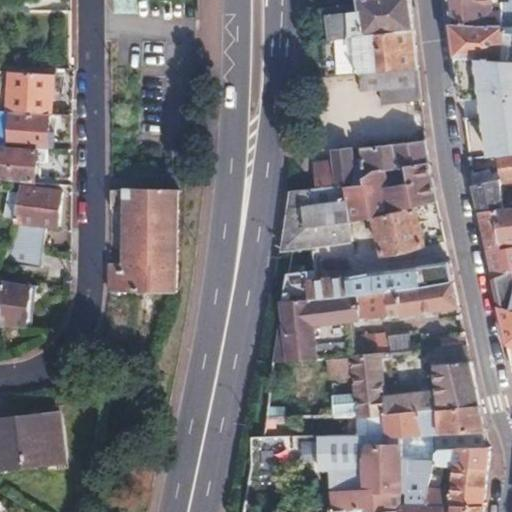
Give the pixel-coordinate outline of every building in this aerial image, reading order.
[(409,33),(407,12),(405,0),(372,0),(369,0),(356,2),(354,2),(355,12),(345,13),(345,10),(316,13),(319,43),(349,38),(409,33)] [(511,25),(511,3),(507,4),(506,0),(444,0),(447,21),(496,24),(511,25)] [(500,58),(496,24),(447,21),(451,56),(472,57),(500,58)] [(414,72),(409,33),(349,38),(319,43),(311,44),(315,79),(343,76),(343,78),(414,72)] [(477,95),(472,57),(451,56),(457,99),(474,97),(477,95)] [(511,150),(511,59),(500,58),(472,57),(477,95),(484,156),(496,153),(511,150)] [(48,117),(51,76),(10,74),(7,75),(5,113),(9,114),(48,117)] [(46,151),(48,117),(9,114),(7,148),(46,151)] [(426,165),(424,154),(422,140),(330,151),(333,186),(382,179),(383,173),(426,165)] [(46,161),(46,151),(7,148),(0,147),(0,181),(33,185),(35,163),(37,161),(46,161)] [(511,176),(511,150),(496,153),(501,178),(511,176)] [(432,203),(426,165),(383,173),(382,179),(333,186),(288,191),(279,250),(295,248),(349,239),(347,220),(372,215),(387,212),(413,207),(432,203)] [(487,180),(485,173),(467,176),(468,183),(469,183),(487,180)] [(511,176),(501,178),(495,179),(496,185),(507,183),(507,188),(511,186),(511,176)] [(496,185),(495,179),(487,180),(469,183),(475,212),(496,209),(497,209),(496,185)] [(17,218),(22,191),(10,190),(6,216),(17,218)] [(43,273),(46,226),(59,227),(61,193),(22,190),(19,224),(23,225),(12,252),(11,271),(43,273)] [(174,293),(175,193),(123,193),(121,270),(106,271),(106,293),(174,293)] [(511,241),(511,206),(497,209),(496,209),(502,243),(511,241)] [(421,247),(413,207),(387,212),(372,215),(380,257),(421,247)] [(511,273),(511,247),(499,249),(498,244),(502,243),(496,209),(475,212),(489,279),(509,276),(511,273)] [(449,283),(445,265),(350,277),(325,280),(323,267),(303,270),(306,297),(352,293),(449,283)] [(510,294),(511,291),(511,273),(509,276),(489,279),(495,307),(511,313),(511,300),(510,294)] [(0,323),(24,325),(27,285),(1,283),(0,293),(0,323)] [(454,308),(449,283),(352,293),(306,297),(281,300),(280,303),(282,321),(276,322),(271,349),(270,359),(310,356),(309,324),(454,308)] [(511,349),(511,313),(495,307),(503,343),(504,346),(511,349)] [(410,348),(409,335),(369,338),(370,351),(375,351),(410,348)] [(412,368),(410,348),(375,351),(378,394),(405,393),(404,368),(412,368)] [(378,394),(375,351),(370,351),(344,353),(310,356),(270,359),(267,384),(349,382),(351,412),(361,412),(413,410),(476,408),(472,390),(466,363),(429,366),(430,393),(405,393),(378,394)] [(481,433),(476,408),(413,410),(361,412),(363,436),(397,435),(419,435),(418,428),(435,427),(435,435),(481,433)] [(3,470),(57,466),(53,416),(9,419),(10,424),(0,425),(0,453),(2,453),(3,470)] [(398,511),(397,435),(363,436),(255,438),(254,439),(247,439),(247,455),(248,468),(278,467),(278,470),(316,470),(316,478),(332,478),(332,511),(398,511)] [(430,468),(433,453),(435,435),(419,435),(397,435),(398,511),(406,511),(423,511),(426,494),(430,468)] [(479,507),(483,478),(485,457),(485,453),(433,453),(430,468),(452,468),(449,492),(426,494),(423,511),(479,507)]
